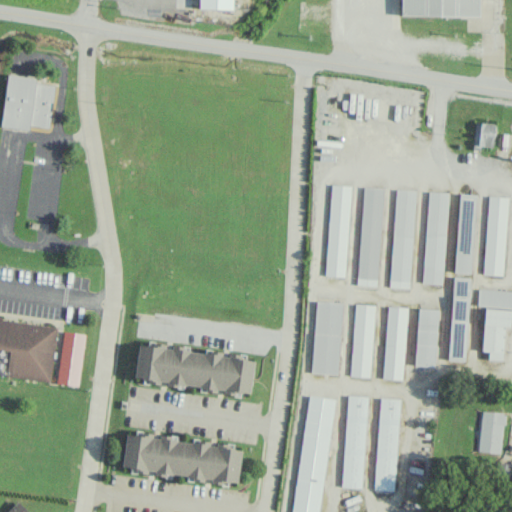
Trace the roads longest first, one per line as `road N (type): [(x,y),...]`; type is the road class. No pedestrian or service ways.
road 1 (residential): [(511,90),(0,11)]
road 2 (residential): [(81,511),(114,276),(86,110),(87,25)]
road 3 (residential): [(301,59),(287,337),(263,511)]
